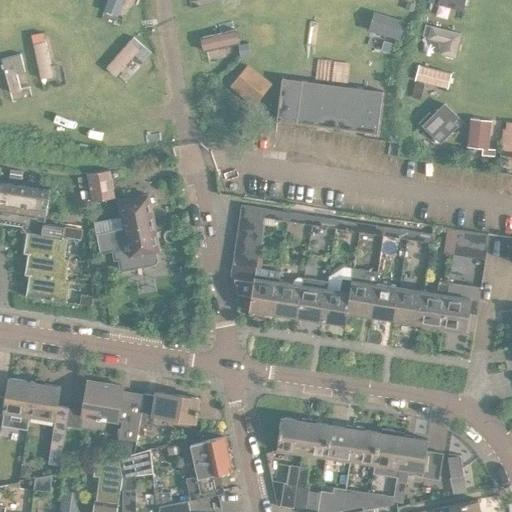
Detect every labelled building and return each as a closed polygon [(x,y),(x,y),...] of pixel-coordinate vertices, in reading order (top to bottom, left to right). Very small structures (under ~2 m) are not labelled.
[(104,0),(104,2),(126,10),(129,0),(104,0)] [(433,0),(462,8),(464,0),(433,0)] [(401,37),(404,17),(372,11),(368,30),(401,37)] [(250,27),(255,45),(272,41),(267,22),(250,27)] [(425,46),(455,55),(462,32),(432,23),(425,46)] [(202,47),(239,42),(237,28),(200,34),(202,47)] [(127,81),(151,49),(130,34),(107,66),(127,81)] [(39,76),(51,75),(46,38),(34,40),(39,76)] [(19,51),(1,57),(7,78),(26,72),(19,51)] [(253,103),(272,80),(248,61),(230,84),(253,103)] [(447,86),(451,71),(419,62),(415,77),(447,86)] [(383,87),(384,68),(363,67),(362,86),(383,87)] [(372,92),(303,82),(303,81),(283,78),(277,119),(377,134),(381,105),(371,104),(372,92)] [(444,100),(421,122),(439,140),(461,117),(444,100)] [(490,153),(492,117),(469,116),(468,144),(481,145),(480,152),(490,153)] [(501,157),(511,157),(511,119),(503,119),(501,157)] [(21,172),(9,170),(8,178),(20,179),(21,172)] [(108,170),(92,172),(86,173),(90,200),(113,196),(108,170)] [(84,176),(77,177),(78,186),(86,185),(84,176)] [(0,223),(5,225),(8,223),(20,225),(20,226),(24,231),(61,237),(61,236),(63,225),(43,222),(49,189),(0,180),(0,223)] [(79,190),(81,199),(88,198),(86,189),(79,190)] [(122,217),(93,223),(95,235),(99,235),(113,232),(125,230),(124,228),(152,222),(147,194),(118,199),(122,217)] [(264,207),(240,204),(238,216),(262,219),(263,217),(262,217),(264,207)] [(281,210),(264,207),(262,217),(263,217),(279,219),(281,210)] [(304,223),(305,214),(288,211),(287,220),(304,223)] [(327,226),(329,217),(312,215),(311,224),(327,226)] [(238,216),(236,228),(261,231),(262,219),(238,216)] [(351,230),(352,221),(336,218),(334,227),(351,230)] [(99,235),(95,235),(99,254),(112,251),(114,261),(118,260),(121,271),(139,267),(153,264),(155,261),(153,250),(157,250),(152,222),(124,228),(125,230),(113,232),(99,235)] [(375,234),(376,225),(359,222),(358,231),(375,234)] [(63,235),(79,238),(81,228),(64,225),(63,235)] [(398,237),(400,228),(383,226),(382,235),(398,237)] [(236,228),(235,239),(259,243),(261,231),(236,228)] [(422,241),(423,232),(407,229),(405,238),(422,241)] [(455,229),(454,241),(486,246),(488,234),(455,229)] [(61,236),(61,237),(24,231),(23,236),(25,238),(22,252),(25,252),(63,259),(63,258),(67,237),(61,236)] [(257,255),(259,243),(235,239),(233,251),(257,255)] [(452,253),(484,258),(486,246),(454,241),(452,253)] [(233,251),(231,263),(255,267),(257,255),(233,251)] [(64,280),(64,279),(68,258),(63,258),(63,259),(25,252),(24,257),(26,260),(24,273),(26,274),(64,280)] [(229,275),(231,275),(253,279),(255,268),(255,267),(231,263),(229,275)] [(352,267),(349,291),(346,311),(370,315),(374,283),(376,271),(352,267)] [(279,271),(255,268),(253,279),(231,275),(235,295),(250,297),(249,308),(273,312),(278,281),(279,271)] [(64,279),(64,280),(26,274),(26,279),(27,281),(25,295),(65,302),(69,280),(64,279)] [(317,319),(320,319),(325,288),(326,281),(302,277),(301,284),(297,316),(317,319)] [(349,291),(348,291),(350,279),(340,278),(339,290),(325,288),(320,319),(345,323),(346,311),(349,291)] [(297,316),(301,284),(278,281),(273,312),(293,315),(297,316)] [(468,312),(476,314),(480,287),(452,282),(447,282),(446,294),(441,326),(445,326),(444,330),(455,331),(456,328),(465,329),(468,312)] [(393,318),(398,287),(374,283),(370,315),(391,318),(393,318)] [(422,290),(398,287),(393,318),(414,322),(417,322),(422,290)] [(438,325),(441,326),(446,294),(422,290),(417,322),(438,325)] [(79,304),(90,306),(92,296),(80,294),(79,304)] [(189,319),(196,319),(195,298),(188,298),(189,319)] [(5,397),(0,395),(0,430),(3,411),(28,415),(34,381),(8,377),(5,397)] [(138,426),(143,392),(121,389),(122,385),(87,379),(81,415),(95,417),(95,418),(105,419),(120,421),(118,438),(135,441),(138,426)] [(59,385),(34,381),(28,415),(54,419),(47,464),(58,466),(68,407),(56,405),(59,385)] [(155,394),(143,392),(138,426),(150,428),(153,414),(194,421),(198,397),(155,390),(155,394)] [(305,418),(295,417),(295,419),(280,416),(276,448),(277,448),(278,446),(290,448),(290,450),(300,451),(305,418)] [(315,420),(305,418),(300,451),(311,453),(311,451),(325,453),(329,424),(315,422),(315,420)] [(344,424),(344,426),(329,424),(325,453),(339,455),(339,457),(349,459),(354,426),(344,424)] [(364,427),(354,426),(349,459),(359,460),(360,458),(374,460),(378,431),(364,429),(364,427)] [(398,466),(403,433),(393,431),(393,429),(379,427),(378,431),(374,460),(372,472),(396,475),(398,466)] [(413,434),(403,433),(398,466),(396,475),(393,495),(392,500),(403,501),(408,466),(422,468),(421,476),(438,479),(442,452),(426,450),(427,439),(412,436),(413,434)] [(190,438),(178,441),(182,460),(193,457),(197,474),(185,477),(189,499),(222,492),(218,472),(230,470),(223,436),(191,442),(190,438)] [(128,444),(117,442),(116,451),(127,453),(128,444)] [(177,442),(166,445),(168,454),(179,451),(177,442)] [(151,473),(148,448),(129,454),(135,475),(151,473)] [(446,458),(449,478),(461,477),(458,456),(446,458)] [(289,464),(286,482),(283,482),(279,505),(292,507),(292,505),(298,465),(289,464)] [(30,478),(31,471),(29,468),(21,467),(20,477),(30,478)] [(51,474),(35,478),(33,491),(49,493),(51,474)] [(133,511),(134,489),(121,489),(121,511),(133,511)] [(76,511),(79,493),(62,491),(59,511),(76,511)] [(332,511),(340,510),(341,510),(343,497),(343,494),(318,491),(315,511),(332,511)] [(392,500),(393,495),(369,491),(368,498),(366,508),(369,508),(392,503),(392,500)] [(93,499),(91,511),(115,511),(118,494),(106,493),(105,501),(93,499)] [(341,510),(363,506),(363,509),(366,508),(368,498),(343,494),(343,497),(341,510)] [(292,507),(293,511),(315,511),(317,503),(293,499),(292,505),(292,507)] [(479,511),(477,499),(449,505),(450,511),(479,511)] [(189,511),(186,500),(158,505),(158,511),(189,511)]
